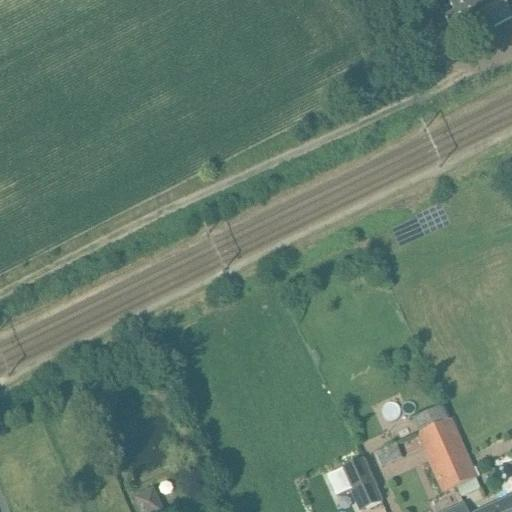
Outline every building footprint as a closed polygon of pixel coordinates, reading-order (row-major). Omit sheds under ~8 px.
[(448,0),(456,15),(446,20),(461,47),(511,19),(502,0),(483,0),(480,2),(479,0),(448,0)] [(450,422),(418,436),(431,465),(463,451),(450,422)] [(380,453),(389,477),(425,464),(416,439),(380,453)] [(463,451),(431,465),(444,495),(457,489),(476,480),(467,460),(463,451)] [(362,461),(339,471),(358,511),(362,511),(382,503),(362,461)] [(162,511),(154,493),(136,502),(140,511),(162,511)] [(511,511),(511,499),(481,511),(511,511)]
